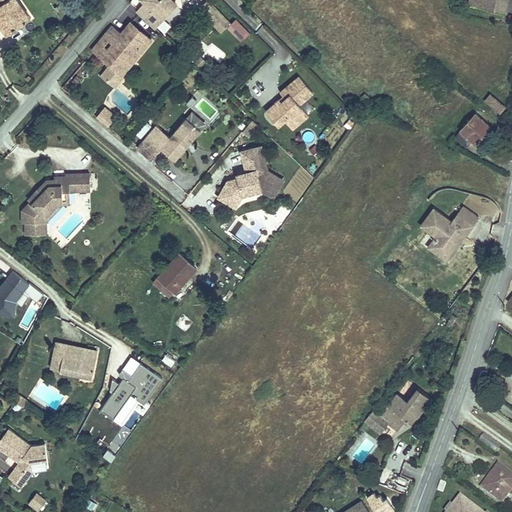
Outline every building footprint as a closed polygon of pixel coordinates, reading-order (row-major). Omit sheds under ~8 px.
[(0,0),(0,22),(8,34),(31,17),(18,0),(0,0)] [(142,0),(145,2),(137,11),(155,28),(176,5),(171,0),(142,0)] [(464,0),(464,3),(505,13),(508,0),(464,0)] [(208,1),(199,9),(207,17),(216,9),(208,1)] [(216,9),(207,17),(221,32),(230,23),(216,9)] [(236,19),(227,27),(241,42),(250,34),(236,19)] [(144,33),(131,22),(122,33),(135,44),(144,33)] [(92,50),(94,52),(110,65),(102,75),(115,86),(123,76),(122,75),(151,39),(144,33),(135,44),(122,33),(112,25),(92,50)] [(205,52),(221,62),(227,54),(211,43),(205,52)] [(280,99),(265,111),(278,126),(285,120),(292,128),(308,115),(299,104),(313,93),(299,76),(280,92),(283,96),(286,98),(282,101),(280,99)] [(491,95),(486,100),(500,112),(504,106),(491,95)] [(197,100),(192,96),(186,102),(191,107),(197,100)] [(105,107),(100,113),(111,122),(116,116),(105,107)] [(192,111),(186,117),(201,130),(206,123),(192,111)] [(111,122),(100,113),(97,117),(107,126),(111,122)] [(476,114),(455,136),(466,146),(472,140),(475,143),(481,136),(479,135),(488,125),(476,114)] [(157,125),(137,148),(151,160),(161,147),(175,160),(187,146),(186,145),(188,143),(189,144),(201,130),(186,117),(170,136),(157,125)] [(258,124),(252,119),(242,131),(248,136),(258,124)] [(349,129),(354,124),(349,119),(344,125),(349,129)] [(145,123),(136,135),(141,139),(150,127),(145,123)] [(488,125),(479,135),(481,136),(490,127),(488,125)] [(313,155),(319,150),(315,145),(309,150),(313,155)] [(236,207),(243,194),(261,189),(259,182),(269,181),(275,185),(280,178),(267,170),(261,146),(241,151),(247,172),(248,175),(238,178),(228,181),(219,197),(236,207)] [(67,191),(62,191),(63,203),(70,202),(70,190),(75,190),(74,173),(65,174),(65,176),(66,176),(67,191)] [(90,190),(90,173),(74,173),(75,190),(90,190)] [(37,191),(36,192),(29,200),(31,202),(23,210),(23,222),(26,222),(26,234),(46,234),(46,221),(46,215),(57,203),(63,203),(62,191),(67,191),(66,176),(65,176),(54,177),(55,180),(47,180),(40,187),(40,188),(42,190),(39,193),(37,191)] [(283,180),(280,178),(275,185),(269,181),(259,182),(261,189),(273,197),(283,180)] [(57,203),(46,215),(46,221),(63,203),(57,203)] [(478,213),(463,203),(458,210),(473,220),(478,213)] [(473,220),(458,210),(452,219),(433,206),(422,223),(437,233),(433,238),(434,248),(439,252),(452,249),(456,243),(451,240),(453,237),(456,239),(461,230),(465,232),(473,220)] [(209,254),(220,262),(224,255),(213,248),(209,254)] [(447,257),(452,249),(439,252),(447,257)] [(186,274),(193,265),(180,253),(159,276),(175,290),(185,279),(186,280),(189,277),(186,274)] [(455,257),(444,274),(463,287),(474,271),(455,257)] [(189,277),(197,268),(193,265),(186,274),(189,277)] [(175,290),(159,276),(155,281),(171,295),(175,290)] [(453,314),(446,324),(450,327),(457,317),(453,314)] [(57,342),(53,358),(62,360),(60,370),(92,377),(98,351),(87,348),(85,356),(78,354),(77,358),(64,356),(66,344),(57,342)] [(87,348),(66,344),(64,356),(77,358),(78,354),(85,356),(87,348)] [(171,366),(176,360),(166,354),(162,360),(171,366)] [(60,370),(62,360),(53,358),(51,368),(60,370)] [(130,393),(146,403),(162,377),(140,362),(128,380),(121,375),(99,410),(114,419),(130,393)] [(381,417),(388,422),(397,429),(405,418),(410,422),(429,397),(418,388),(407,402),(398,395),(381,417)] [(20,395),(16,402),(23,406),(27,400),(20,395)] [(365,420),(380,432),(388,422),(381,417),(373,410),(365,420)] [(133,428),(140,414),(135,411),(128,426),(133,428)] [(8,428),(0,439),(0,447),(12,457),(14,454),(18,457),(19,462),(9,476),(22,486),(32,472),(31,462),(48,459),(45,443),(32,445),(8,428)] [(501,447),(484,435),(480,441),(496,453),(501,447)] [(511,489),(511,474),(499,465),(493,473),(496,475),(490,483),(487,481),(482,487),(502,503),(509,493),(511,489)] [(377,471),(373,481),(377,483),(382,472),(377,471)] [(490,483),(496,475),(493,473),(487,481),(490,483)] [(447,483),(442,481),(439,490),(444,492),(447,483)] [(37,492),(30,501),(40,508),(47,500),(37,492)] [(479,511),(461,498),(450,511),(479,511)] [(40,508),(30,501),(29,503),(39,511),(40,508)] [(367,511),(361,501),(343,511),(367,511)]
